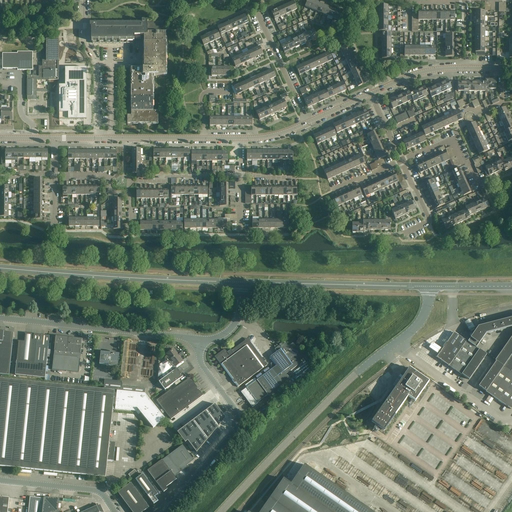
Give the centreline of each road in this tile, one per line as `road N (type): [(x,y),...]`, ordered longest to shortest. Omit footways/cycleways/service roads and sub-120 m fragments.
road 1 (secondary): [(241,282),(0,268)]
road 2 (unclassified): [(163,511),(235,427),(233,407),(200,360),(200,339)]
road 3 (unclassified): [(0,318),(200,339)]
road 4 (tertiary): [(358,373),(221,511)]
road 5 (secondary): [(428,286),(241,282)]
road 6 (unclassified): [(394,344),(506,425),(511,417)]
road 7 (residential): [(84,0),(84,38),(97,62),(97,138)]
road 8 (unclassified): [(112,511),(90,490),(0,481)]
